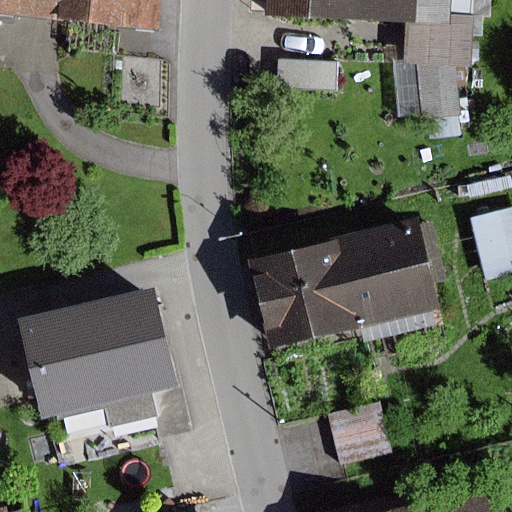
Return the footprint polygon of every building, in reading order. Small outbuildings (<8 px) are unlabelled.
[(173,0),(0,0),(0,11),(169,32),(173,0)] [(273,0),(273,14),(410,19),(451,21),(451,0),(273,0)] [(451,0),(451,21),(410,19),(410,62),(395,61),(402,120),(426,118),(430,139),(462,136),(457,68),(473,69),(475,14),(493,17),(493,0),(451,0)] [(340,61),(281,59),(280,90),(339,91),(340,61)] [(511,209),(473,220),(489,280),(511,274),(511,209)] [(426,212),(261,257),(286,348),(394,319),(451,304),(426,212)] [(163,290),(29,322),(53,418),(108,405),(114,429),(163,417),(157,394),(187,386),(163,290)] [(380,402),(332,413),(344,466),(393,455),(380,402)] [(495,511),(489,486),(382,511),(495,511)]
